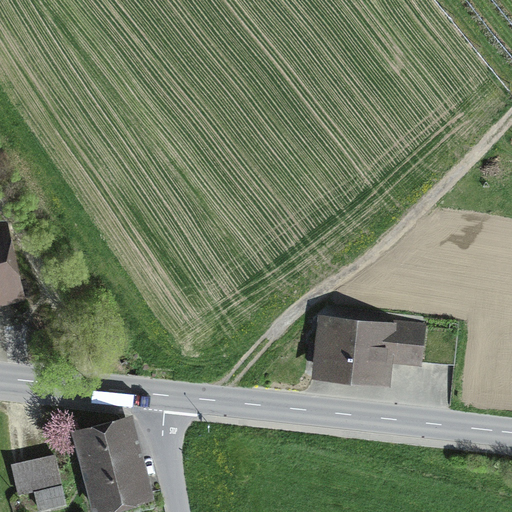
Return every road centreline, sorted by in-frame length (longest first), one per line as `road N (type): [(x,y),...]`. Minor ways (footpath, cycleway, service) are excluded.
road 1 (track): [(214,400),(292,312),(386,242),(511,113)]
road 2 (secondary): [(511,432),(165,395)]
road 3 (track): [(0,197),(130,391)]
road 4 (secondary): [(165,395),(0,377)]
